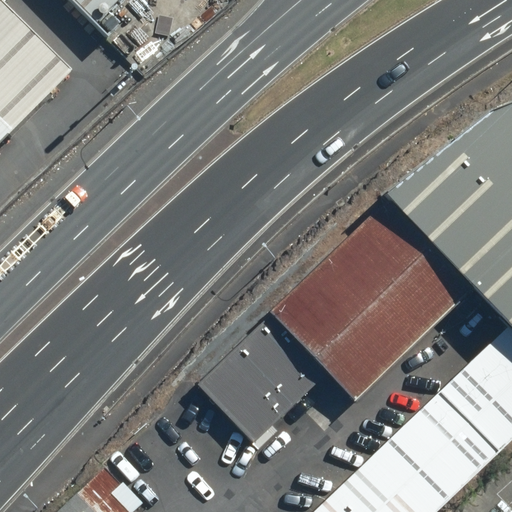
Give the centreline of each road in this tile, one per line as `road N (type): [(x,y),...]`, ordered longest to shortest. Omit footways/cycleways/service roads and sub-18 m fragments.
road 1 (primary): [(511,2),(320,127),(235,201),(0,438)]
road 2 (primary): [(0,311),(293,33)]
